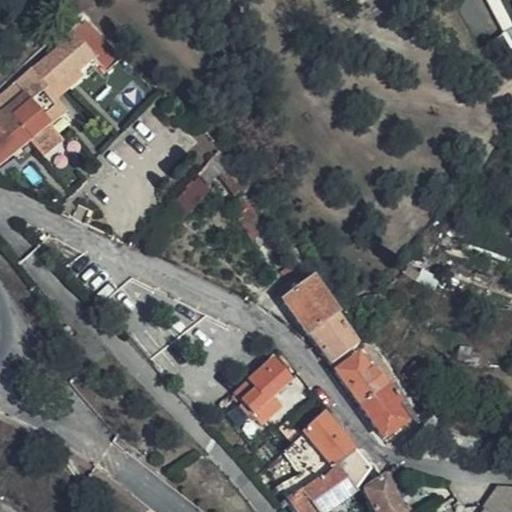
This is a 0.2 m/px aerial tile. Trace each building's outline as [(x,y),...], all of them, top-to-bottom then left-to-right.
[(0,162),(28,139),(46,157),(65,141),(49,123),(63,111),(49,92),(54,89),(58,93),(65,87),(62,83),(74,72),(74,69),(90,54),(67,27),(27,61),(32,68),(0,94),(0,162)] [(97,60),(114,64),(119,47),(102,42),(97,60)] [(229,193),(251,179),(226,143),(219,149),(196,173),(208,186),(217,178),(229,193)] [(96,213),(116,193),(96,174),(77,194),(96,213)] [(183,218),(209,192),(197,182),(172,207),(183,218)] [(252,242),(263,234),(239,199),(227,207),(252,242)] [(282,301),(327,364),(353,345),(308,283),(282,301)] [(243,378),(229,391),(252,415),(265,403),(288,380),(269,358),(246,380),(243,378)] [(333,373),(356,404),(384,384),(372,367),(365,371),(355,358),(333,373)] [(184,395),(213,369),(205,361),(177,387),(184,395)] [(195,408),(223,382),(215,372),(187,399),(195,408)] [(408,418),(412,422),(419,417),(392,379),(384,384),(408,418)] [(384,384),(356,404),(379,438),(408,418),(384,384)] [(300,432),(319,415),(308,402),(290,418),(300,432)] [(265,403),(252,415),(262,425),(274,413),(265,403)] [(306,459),(276,486),(286,499),(299,488),(349,452),(322,419),(319,415),(300,432),(291,441),(306,459)] [(349,452),(299,488),(315,511),(323,511),(350,493),(363,470),(349,452)] [(398,511),(381,478),(359,492),(368,511),(398,511)] [(315,511),(299,488),(286,499),(282,502),(288,511),(315,511)] [(511,511),(511,489),(496,489),(478,511),(511,511)]
